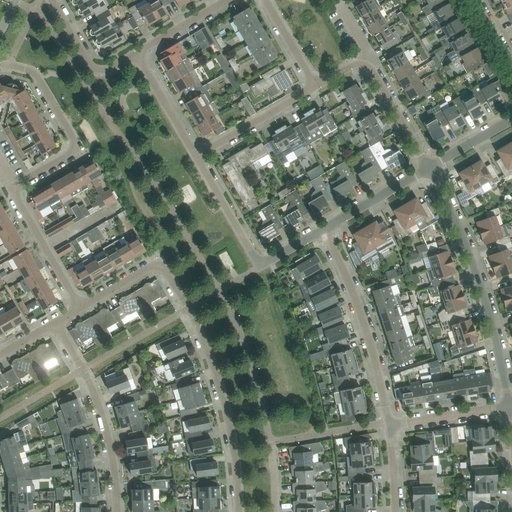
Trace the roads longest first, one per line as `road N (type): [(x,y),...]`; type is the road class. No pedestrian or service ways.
road 1 (residential): [(80,308),(14,196),(14,186),(71,151),(73,138),(33,71),(7,65)]
road 2 (residential): [(508,406),(476,271),(428,169)]
road 3 (residential): [(239,511),(230,423),(188,308)]
road 4 (residential): [(389,424),(375,356),(328,227)]
road 5 (residential): [(118,511),(106,426),(55,323)]
road 6 (residential): [(80,308),(152,266),(163,268),(188,308)]
road 7 (residential): [(198,153),(313,89)]
road 8 (residential): [(264,265),(198,153)]
road 9 (residential): [(428,169),(367,55)]
road 10 (residential): [(389,424),(508,406)]
